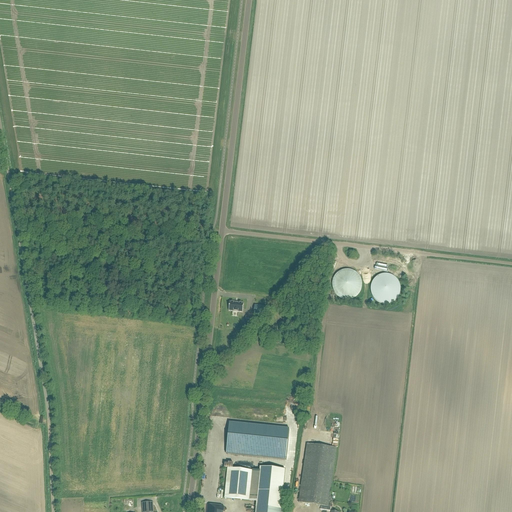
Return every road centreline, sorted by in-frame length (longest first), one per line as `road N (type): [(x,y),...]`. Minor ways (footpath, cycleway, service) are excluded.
road 1 (unclassified): [(53,511),(46,404),(0,127)]
road 2 (unclassified): [(511,264),(222,232)]
road 3 (tertiary): [(189,511),(222,232)]
road 4 (tertiary): [(222,232),(248,0)]
